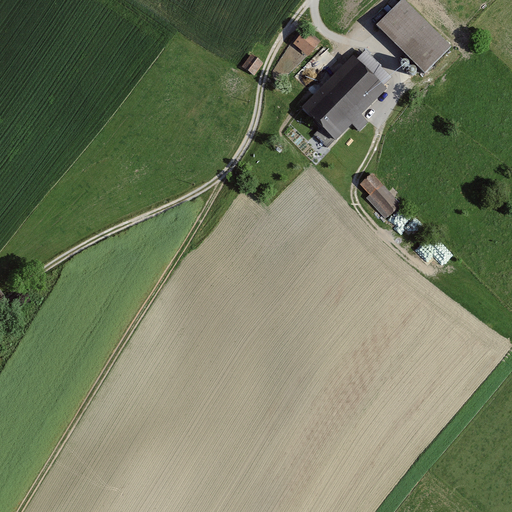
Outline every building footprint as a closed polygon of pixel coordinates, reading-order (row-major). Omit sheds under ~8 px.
[(401,0),(374,28),(420,74),(448,46),(401,0)] [(298,36),(292,43),(307,56),(318,43),(309,35),(304,41),(298,36)] [(262,64),(250,55),(241,66),(253,75),(262,64)] [(381,89),(350,57),(298,108),(329,140),(381,89)] [(372,172),(358,184),(388,218),(402,206),(372,172)] [(441,267),(453,251),(428,232),(416,248),(441,267)]
